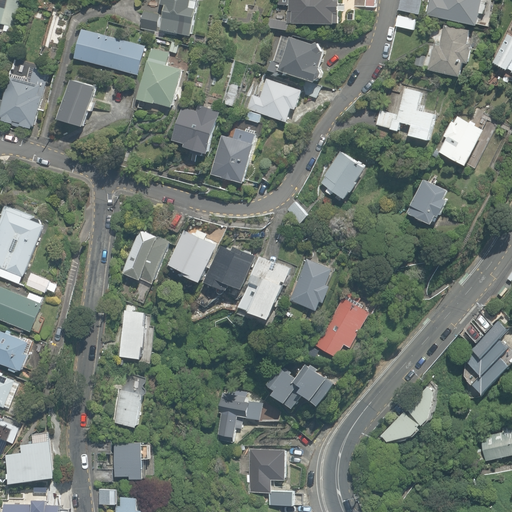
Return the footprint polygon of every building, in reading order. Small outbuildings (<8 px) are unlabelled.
[(195,0),(165,0),(164,5),(171,7),(165,30),(195,37),(201,10),(194,9),(195,0)] [(343,24),(343,0),(284,0),(285,5),(293,5),(293,22),(343,24)] [(424,0),(403,0),(402,11),(422,15),(424,0)] [(432,0),(429,15),(481,27),(486,0),(432,0)] [(0,22),(12,26),(15,11),(0,7),(0,22)] [(163,16),(147,12),(143,27),(159,31),(163,16)] [(420,19),(400,15),(397,26),(417,30),(420,19)] [(474,31),(447,26),(443,47),(436,46),(430,72),(464,78),(467,64),(472,65),(476,45),(472,44),(474,31)] [(150,47),(87,31),(79,59),(142,77),(150,47)] [(332,47),(287,34),(276,70),(324,81),(332,47)] [(511,35),(509,34),(495,63),(511,72),(511,35)] [(175,53),(155,48),(142,100),(178,108),(189,70),(172,65),(175,53)] [(26,79),(10,76),(4,100),(0,99),(0,117),(2,118),(2,121),(34,128),(50,72),(31,67),(26,79)] [(103,87),(77,78),(66,119),(91,127),(103,87)] [(299,110),(305,91),(268,79),(262,98),(254,95),(249,109),(290,122),(294,109),(299,110)] [(245,85),(230,82),(226,106),(240,109),(245,85)] [(432,140),(439,115),(422,111),(427,92),(408,87),(401,113),(383,109),(378,125),(402,131),(405,123),(415,126),(413,135),(432,140)] [(226,112),(183,103),(172,142),(215,155),(226,112)] [(494,130),(463,115),(444,152),(476,166),(494,130)] [(260,135),(237,129),(235,138),(225,135),(214,174),(247,183),(260,135)] [(370,167),(344,151),(321,182),(348,200),(370,167)] [(456,189),(429,178),(414,213),(441,226),(456,189)] [(298,200),(289,208),(307,228),(316,220),(298,200)] [(47,222),(6,204),(0,222),(0,267),(26,278),(47,222)] [(175,240),(146,228),(127,273),(156,285),(175,240)] [(220,245),(183,230),(168,267),(205,282),(220,245)] [(205,282),(242,297),(258,255),(222,241),(220,245),(205,282)] [(295,270),(262,257),(243,309),(276,321),(295,270)] [(337,269),(309,257),(294,299),(324,310),(337,269)] [(47,304),(2,287),(0,290),(0,319),(37,333),(47,304)] [(372,309),(345,294),(320,346),(339,356),(345,345),(353,349),(372,309)] [(150,313),(126,310),(121,356),(145,359),(150,313)] [(509,327),(499,319),(465,356),(481,372),(474,379),(482,391),(511,361),(511,348),(501,338),(509,327)] [(36,341),(0,326),(0,359),(25,369),(36,341)] [(341,385),(309,364),(300,378),(285,368),(273,386),(282,392),(279,397),(300,411),(309,398),(326,409),(341,385)] [(21,380),(0,371),(0,402),(11,406),(21,380)] [(148,388),(122,383),(114,419),(140,425),(148,388)] [(439,394),(433,387),(410,411),(429,428),(435,420),(439,394)] [(263,421),(266,400),(254,399),(254,402),(229,398),(226,422),(211,420),(210,434),(237,437),(240,413),(252,415),(251,419),(263,421)] [(408,412),(387,436),(393,442),(419,437),(426,430),(408,412)] [(511,427),(482,433),(487,458),(511,453),(511,427)] [(62,478),(54,434),(37,437),(38,443),(23,446),(24,450),(7,453),(13,487),(62,478)] [(148,440),(118,441),(119,478),(150,477),(148,440)] [(290,445),(251,444),(250,487),(276,488),(277,476),(289,476),(290,445)] [(299,492),(274,492),(274,505),(300,505),(299,492)] [(143,509),(143,496),(122,496),(121,511),(148,511),(149,510),(143,509)] [(33,502),(5,502),(4,511),(63,511),(63,503),(50,503),(50,497),(33,497),(33,502)]
